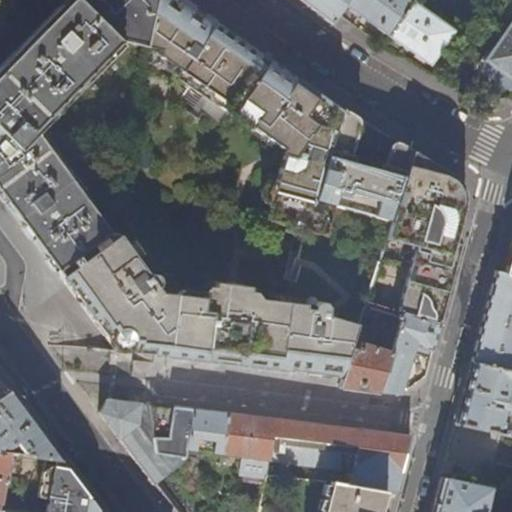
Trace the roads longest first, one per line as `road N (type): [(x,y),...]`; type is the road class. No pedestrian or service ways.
road 1 (residential): [(409,511),(496,193),(511,166)]
road 2 (residential): [(249,0),(511,158)]
road 3 (tertiary): [(0,324),(138,511)]
